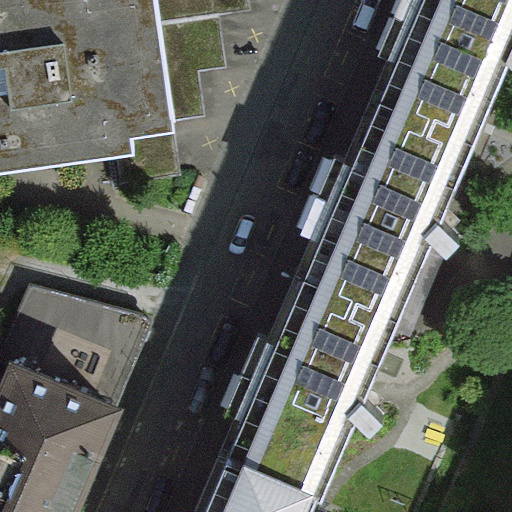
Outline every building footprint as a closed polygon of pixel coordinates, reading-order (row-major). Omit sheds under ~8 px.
[(0,0),(0,162),(140,145),(138,129),(177,124),(158,0),(0,0)] [(158,0),(177,124),(198,123),(192,76),(219,72),(213,21),(245,17),(242,0),(158,0)] [(294,511),(511,9),(511,0),(417,0),(407,24),(321,223),(250,387),(195,511),(294,511)] [(43,380),(113,409),(144,324),(29,293),(13,321),(53,336),(43,380)] [(0,511),(71,511),(113,409),(43,380),(8,367),(0,386),(0,511)]
